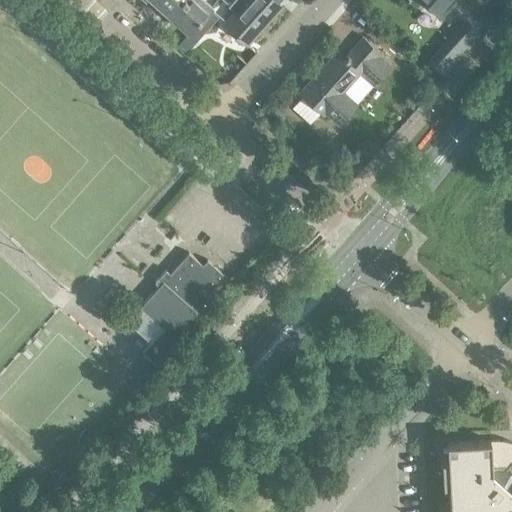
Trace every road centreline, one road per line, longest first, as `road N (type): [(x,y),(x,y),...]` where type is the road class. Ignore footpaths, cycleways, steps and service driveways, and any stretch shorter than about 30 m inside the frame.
road 1 (tertiary): [(125,511),(359,247)]
road 2 (tertiary): [(359,247),(511,76)]
road 3 (residential): [(315,511),(466,342)]
road 4 (residential): [(217,125),(359,247)]
road 5 (residential): [(78,0),(217,125)]
road 6 (residential): [(217,125),(327,0)]
road 7 (residential): [(359,247),(466,342)]
